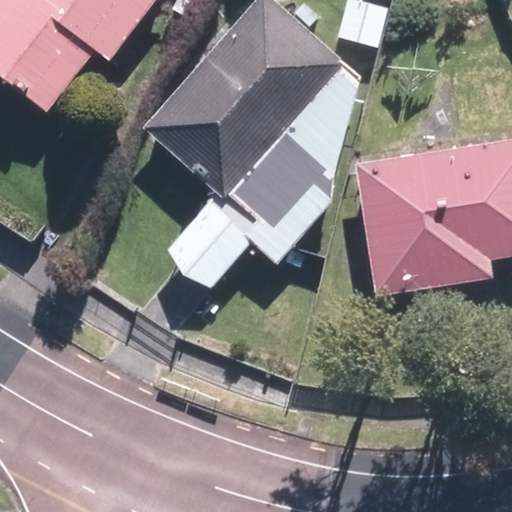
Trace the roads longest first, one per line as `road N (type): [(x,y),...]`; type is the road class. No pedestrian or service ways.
road 1 (tertiary): [(0,383),(147,461)]
road 2 (tertiary): [(147,461),(304,511)]
